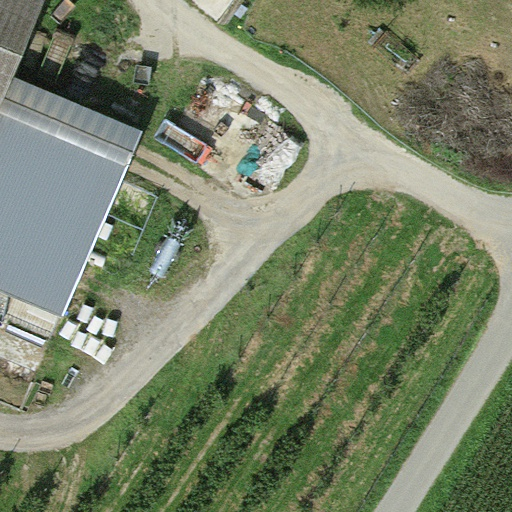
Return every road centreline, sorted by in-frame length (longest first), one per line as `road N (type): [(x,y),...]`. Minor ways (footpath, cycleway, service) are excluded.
road 1 (track): [(0,429),(72,428),(171,341),(311,195),(350,126)]
road 2 (track): [(158,0),(511,239)]
road 3 (track): [(390,511),(511,317)]
